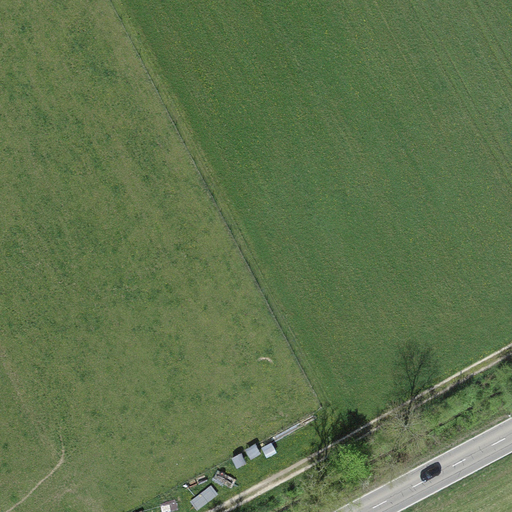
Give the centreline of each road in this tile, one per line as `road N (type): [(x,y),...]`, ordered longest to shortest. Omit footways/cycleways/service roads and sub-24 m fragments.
road 1 (track): [(511,353),(217,511)]
road 2 (tertiary): [(361,511),(511,432)]
